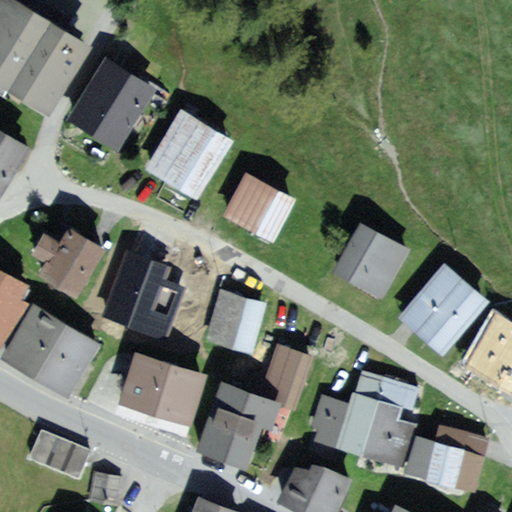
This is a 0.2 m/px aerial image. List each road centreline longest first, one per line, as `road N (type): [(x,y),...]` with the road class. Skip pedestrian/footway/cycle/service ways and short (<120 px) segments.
road 1 (residential): [(0,218),(24,202),(97,198),(329,313),(500,419)]
road 2 (residential): [(0,386),(173,466)]
